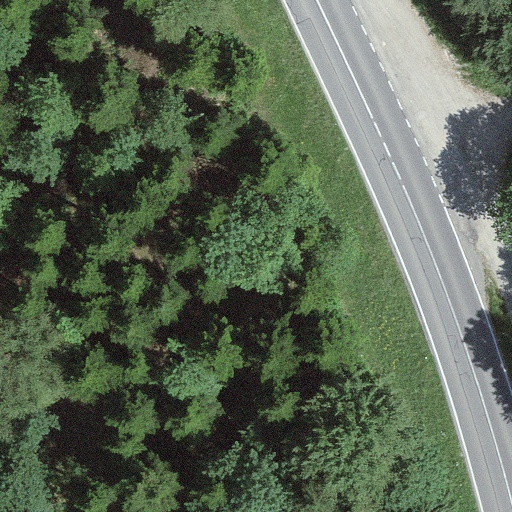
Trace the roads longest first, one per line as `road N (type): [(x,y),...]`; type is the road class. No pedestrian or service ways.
road 1 (primary): [(315,0),(471,359),(511,511)]
road 2 (track): [(388,158),(511,112)]
